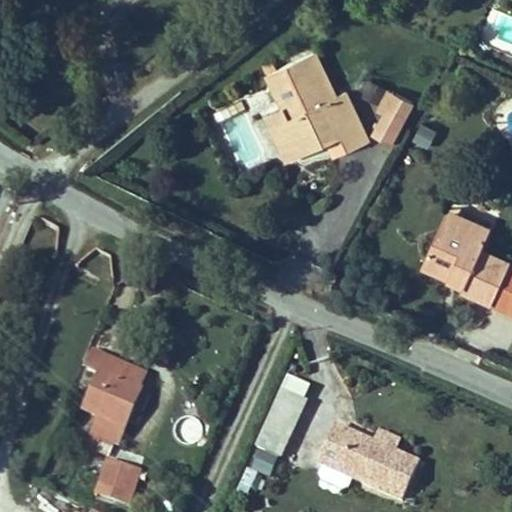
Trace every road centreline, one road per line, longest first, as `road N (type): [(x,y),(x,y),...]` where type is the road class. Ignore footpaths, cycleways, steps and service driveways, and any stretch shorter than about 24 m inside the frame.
road 1 (unclassified): [(290,298),(34,181)]
road 2 (unknown): [(82,203),(0,461)]
road 3 (unclassified): [(511,398),(290,298)]
road 4 (residential): [(201,511),(290,298)]
road 5 (unknown): [(290,298),(371,166)]
